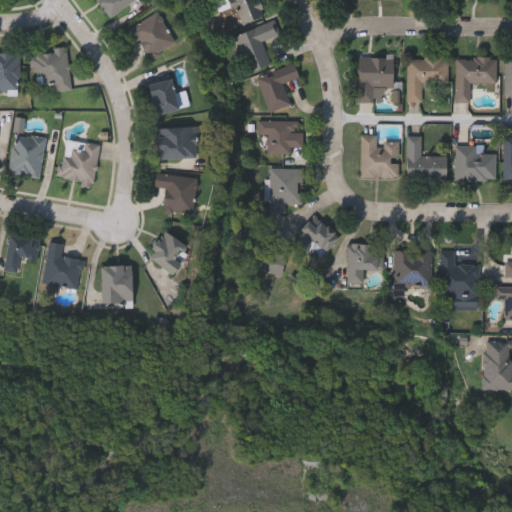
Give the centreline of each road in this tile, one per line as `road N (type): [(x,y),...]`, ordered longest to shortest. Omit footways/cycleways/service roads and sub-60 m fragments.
road 1 (residential): [(511,209),(343,203),(331,168),(324,62),(300,0)]
road 2 (residential): [(118,226),(131,203),(125,119),(111,78),(57,0)]
road 3 (residential): [(511,24),(312,27)]
